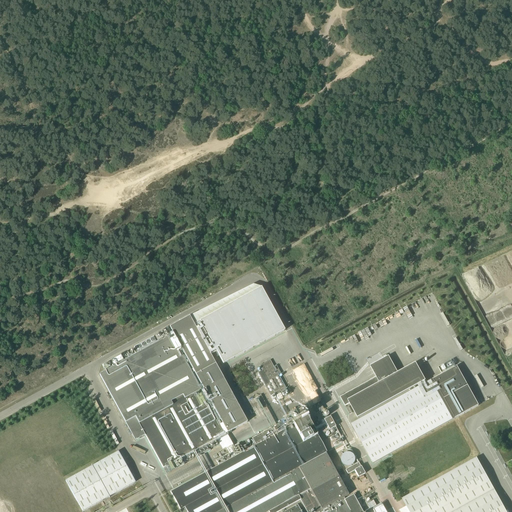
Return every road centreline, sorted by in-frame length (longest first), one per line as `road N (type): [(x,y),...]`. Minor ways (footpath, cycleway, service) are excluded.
road 1 (track): [(0,225),(77,206),(264,121),(435,25),(447,0)]
road 2 (track): [(0,299),(66,280),(96,287),(221,218),(273,245)]
road 3 (track): [(511,119),(273,245)]
road 4 (track): [(0,182),(86,187),(188,233)]
